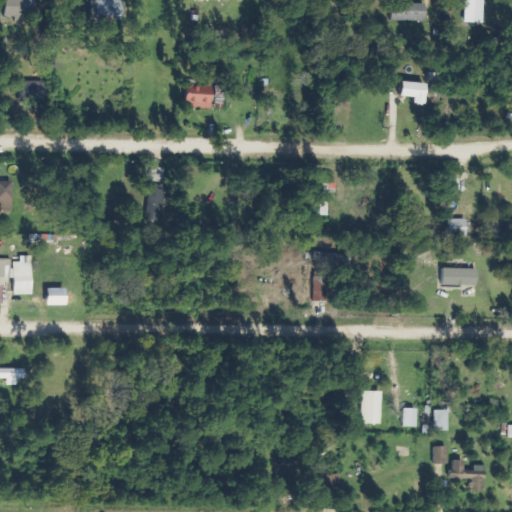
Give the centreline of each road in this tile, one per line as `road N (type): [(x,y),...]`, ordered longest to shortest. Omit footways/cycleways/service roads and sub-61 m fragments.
road 1 (residential): [(511,341),(0,333)]
road 2 (residential): [(511,157),(0,153)]
